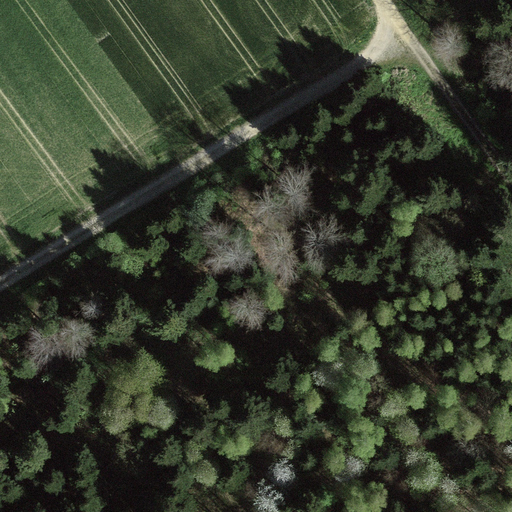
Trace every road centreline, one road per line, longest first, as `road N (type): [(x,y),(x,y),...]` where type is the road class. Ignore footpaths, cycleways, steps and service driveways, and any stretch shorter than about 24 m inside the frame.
road 1 (track): [(391,11),(390,33),(376,52),(0,283)]
road 2 (track): [(511,180),(383,0)]
